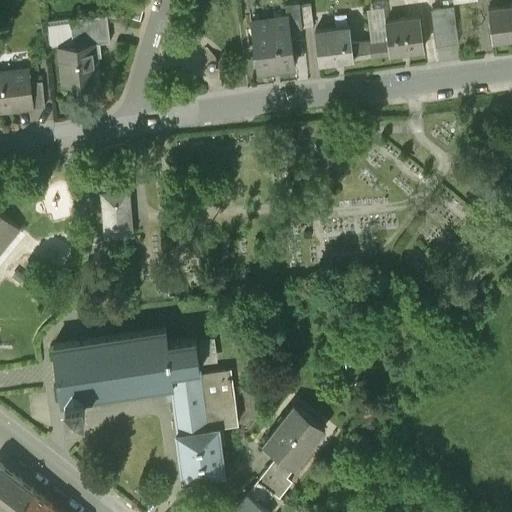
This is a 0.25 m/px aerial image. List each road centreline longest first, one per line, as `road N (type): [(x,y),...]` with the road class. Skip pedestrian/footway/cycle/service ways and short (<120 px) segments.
road 1 (residential): [(127,130),(511,74)]
road 2 (tertiary): [(0,423),(115,511)]
road 3 (residential): [(166,0),(127,130)]
road 4 (residential): [(0,151),(127,130)]
